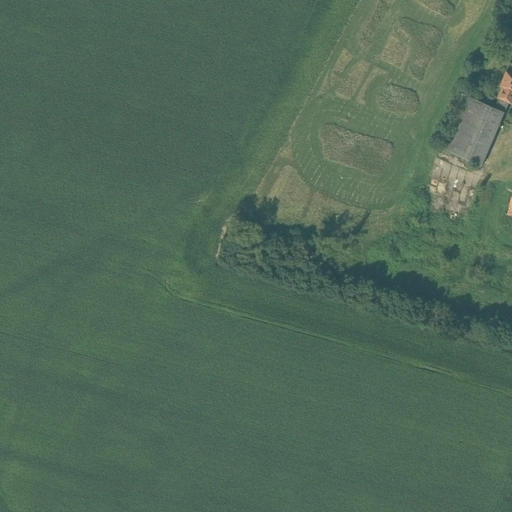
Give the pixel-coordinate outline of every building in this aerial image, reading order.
[(511,62),(510,62),(506,70),(501,84),(503,85),(498,97),(499,97),(509,102),(511,102),(511,62)] [(489,104),(463,93),(440,147),(466,158),(486,112),(489,104)] [(509,102),(499,97),(495,107),(504,111),(505,111),(509,102)] [(495,107),(492,106),(489,114),(501,119),(504,111),(495,107)] [(486,112),(466,158),(481,164),(501,119),(489,114),(486,112)]
